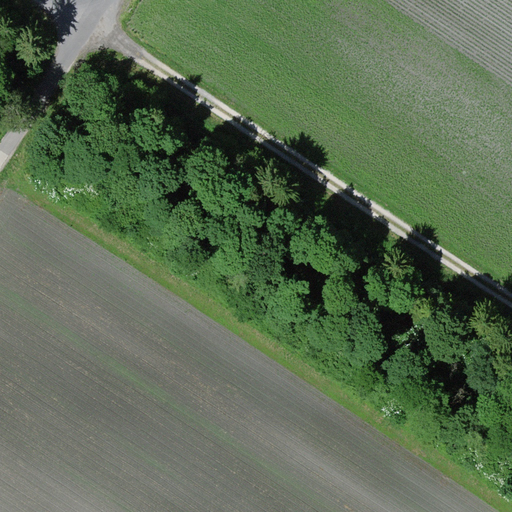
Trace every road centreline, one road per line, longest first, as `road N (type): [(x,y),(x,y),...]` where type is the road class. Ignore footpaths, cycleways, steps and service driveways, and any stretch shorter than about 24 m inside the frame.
road 1 (track): [(511,301),(91,25)]
road 2 (track): [(0,164),(91,25)]
